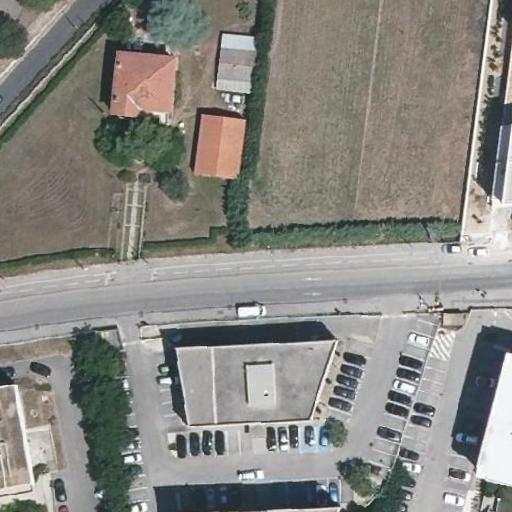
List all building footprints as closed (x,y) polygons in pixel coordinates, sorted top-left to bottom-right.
[(511,0),(506,0),(479,204),(511,202),(511,0)] [(260,37),(222,33),(216,90),(254,94),(260,37)] [(175,61),(119,55),(113,112),(138,115),(139,109),(169,110),(175,61)] [(239,178),(246,118),(203,112),(195,172),(239,178)] [(464,309),(444,310),(444,322),(464,322),(464,309)] [(338,340),(177,347),(190,426),(259,423),(311,420),(338,340)] [(511,354),(507,354),(476,477),(511,485),(511,354)] [(33,484),(17,384),(0,387),(0,497),(33,492),(32,485),(33,484)]
